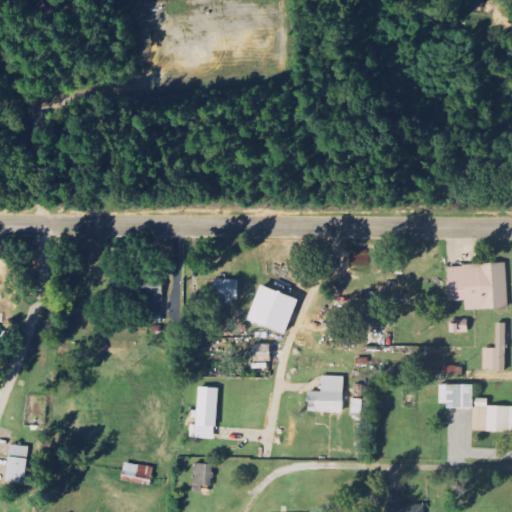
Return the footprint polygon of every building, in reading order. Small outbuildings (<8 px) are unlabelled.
[(467,310),(510,309),(508,264),(449,267),(450,302),(467,301),(467,310)] [(240,302),(240,280),(217,280),(216,301),(240,302)] [(301,299),(263,286),(250,321),(288,335),(301,299)] [(485,349),(485,371),(507,371),(508,324),(498,324),(498,349),(485,349)] [(310,412),(345,414),(346,377),(323,377),(323,392),(311,392),(310,412)] [(474,432),(511,433),(511,406),(489,406),(490,400),(475,399),(476,386),(442,385),(441,407),(474,408),(474,432)] [(219,389),(200,388),(199,411),(193,411),(192,422),(192,439),(217,440),(219,389)] [(8,483),(27,484),(29,447),(10,446),(8,483)] [(123,483),(153,486),(155,467),(126,464),(123,483)] [(214,465),(195,465),(194,492),(203,493),(204,487),(213,487),(214,465)]
